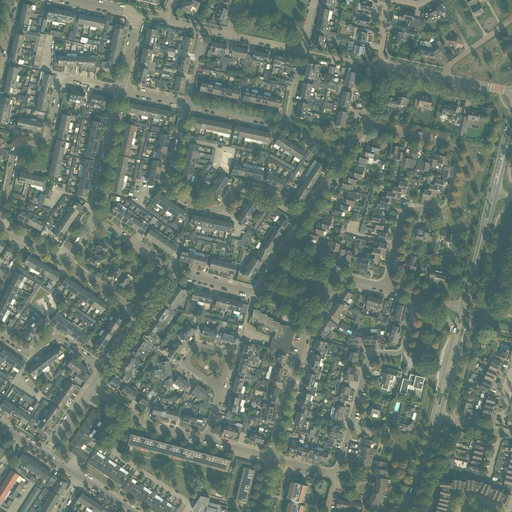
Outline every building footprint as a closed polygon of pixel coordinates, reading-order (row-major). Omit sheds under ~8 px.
[(192,0),(191,3),(184,0),(183,4),(182,4),(183,4),(182,6),(181,6),(182,6),(180,9),(190,13),(192,7),(197,9),(200,3),(192,0)] [(323,0),(323,3),(327,4),(326,7),(334,9),(335,5),(334,4),(332,3),(332,0),(323,0)] [(358,0),(358,3),(359,3),(362,4),(361,10),(361,11),(365,11),(364,12),(365,12),(365,11),(371,12),(372,3),(366,2),(366,0),(358,0)] [(472,11),(476,17),(483,12),(477,2),(479,0),(466,0),(470,6),(472,10),(472,11)] [(223,8),(224,6),(218,3),(216,8),(219,10),(218,13),(226,16),(229,11),(223,8)] [(429,11),(429,10),(425,12),(426,22),(434,22),(434,17),(437,15),(438,17),(445,12),(439,3),(431,8),(432,8),(431,9),(431,10),(429,11)] [(21,11),(31,13),(34,14),(34,10),(31,10),(31,7),(32,7),(32,6),(23,4),(23,5),(22,11),(21,11)] [(334,12),(334,9),(326,7),(326,10),(321,9),(320,14),(328,16),(329,11),(334,12)] [(45,9),(44,14),(43,20),(52,22),(55,10),(49,8),(48,10),(45,9)] [(55,9),(55,10),(52,22),(59,23),(59,22),(61,11),(55,10),(55,9)] [(61,10),(61,11),(59,22),(65,24),(66,21),(68,12),(67,12),(61,11),(61,10)] [(20,17),(29,19),(31,13),(21,11),(22,11),(20,17)] [(213,15),(211,21),(217,22),(219,19),(224,21),(225,19),(226,20),(227,17),(226,16),(218,13),(215,11),(213,15)] [(414,31),(418,32),(419,31),(419,28),(416,27),(418,19),(414,18),(415,14),(405,11),(404,14),(400,13),(399,20),(403,21),(404,19),(408,20),(410,21),(414,22),(413,26),(415,27),(414,31)] [(68,12),(66,21),(72,23),(71,24),(74,25),(76,17),(73,16),(74,13),(74,14),(68,12)] [(357,25),(369,27),(369,24),(370,24),(370,22),(369,21),(370,19),(363,17),(364,14),(356,12),(355,19),(357,19),(356,24),(357,25)] [(79,17),(76,17),(74,25),(77,26),(77,27),(83,28),(84,25),(86,16),(80,15),(80,14),(79,17)] [(86,16),(84,25),(90,27),(92,18),(92,17),(92,18),(86,16)] [(19,23),(28,25),(29,19),(20,17),(19,23)] [(98,19),(92,18),(90,27),(96,28),(96,31),(98,18),(98,19)] [(102,32),(104,25),(105,20),(104,20),(98,19),(99,18),(98,18),(96,31),(102,32)] [(461,33),(454,22),(451,25),(457,36),(461,33)] [(17,29),(17,30),(22,31),(24,31),(24,34),(30,35),(39,37),(40,34),(29,32),(30,26),(28,25),(19,23),(19,24),(18,29),(17,29)] [(318,24),(317,30),(321,31),(321,33),(336,36),(337,33),(329,32),(330,27),(328,26),(318,24)] [(116,25),(114,31),(123,33),(124,27),(125,27),(115,25),(116,25)] [(366,41),(367,36),(366,36),(366,33),(363,33),(363,29),(350,27),(350,31),(354,31),(354,34),(356,34),(356,36),(357,36),(357,40),(366,41)] [(148,29),(146,36),(154,38),(159,39),(159,35),(161,36),(162,33),(156,31),(148,29)] [(113,38),(122,39),(123,33),(112,31),(114,31),(113,38)] [(404,33),(395,31),(394,36),(393,39),(392,44),(402,45),(404,33)] [(316,35),(315,40),(323,42),(326,43),(327,43),(328,38),(335,40),(336,36),(321,33),(320,36),(316,35)] [(13,40),(13,41),(22,43),(24,37),(24,36),(23,36),(15,34),(15,35),(14,40),(13,40)] [(153,42),(154,38),(144,36),(143,40),(145,40),(145,43),(144,43),(159,46),(160,44),(153,42)] [(453,36),(446,40),(449,44),(451,42),(455,49),(459,47),(460,48),(463,46),(462,45),(463,45),(458,37),(454,39),(453,36)] [(184,45),(193,47),(193,46),(192,46),(194,40),(180,37),(179,39),(182,40),(181,44),(184,45)] [(323,42),(315,40),(313,46),(318,47),(317,49),(324,51),(324,49),(325,49),(326,43),(323,42)] [(12,47),(21,49),(22,43),(13,41),(14,41),(12,47)] [(427,56),(434,57),(441,52),(437,46),(432,49),(428,48),(426,45),(424,42),(421,41),(420,47),(421,47),(421,48),(419,49),(420,51),(420,54),(425,55),(427,56)] [(208,50),(207,57),(213,58),(213,55),(214,52),(218,53),(220,44),(213,43),(213,42),(211,51),(208,50)] [(348,47),(352,48),(355,49),(354,54),(357,54),(356,57),(357,57),(357,58),(360,58),(359,58),(359,54),(364,55),(365,48),(358,46),(358,43),(353,42),(349,42),(348,47)] [(110,50),(119,52),(120,46),(121,46),(121,45),(120,45),(112,44),(110,50)] [(184,45),(181,44),(180,44),(179,48),(177,47),(176,51),(186,53),(191,54),(191,53),(192,47),(184,45)] [(220,44),(218,53),(222,54),(221,57),(221,60),(221,62),(223,63),(222,67),(221,71),(225,71),(228,58),(224,57),(226,50),(227,45),(226,45),(226,46),(220,44)] [(11,53),(10,53),(23,56),(24,53),(21,52),(22,49),(21,49),(12,47),(11,53)] [(228,58),(225,71),(229,72),(229,68),(231,62),(234,62),(234,60),(238,61),(239,57),(241,48),(241,49),(234,47),(233,52),(231,59),(228,58)] [(241,48),(239,57),(243,58),(242,64),(244,65),(244,67),(248,68),(250,58),(246,57),(248,50),(247,50),(241,49),(241,48)] [(141,56),(142,56),(150,58),(151,54),(157,55),(158,52),(143,49),(142,56),(141,56)] [(109,56),(118,58),(117,58),(119,52),(110,50),(109,56)] [(253,59),(250,58),(248,68),(253,69),(254,67),(255,67),(255,64),(259,65),(262,53),(255,52),(255,51),(253,59)] [(22,59),(23,56),(10,53),(11,53),(10,59),(9,59),(13,60),(12,63),(17,64),(18,61),(19,59),(22,59)] [(262,53),(259,65),(263,66),(263,68),(266,69),(268,59),(269,54),(268,54),(262,53)] [(280,70),(283,57),(276,55),(273,70),(276,71),(276,69),(280,70)] [(58,65),(64,66),(65,57),(59,56),(55,56),(54,56),(53,62),(55,62),(58,62),(58,65)] [(118,58),(109,56),(108,63),(101,62),(101,68),(111,68),(112,64),(116,65),(117,64),(116,64),(117,58),(118,58)] [(140,62),(140,63),(145,64),(147,64),(147,67),(154,69),(155,66),(155,65),(155,64),(154,63),(153,63),(152,62),(153,58),(150,58),(142,56),(140,62)] [(181,60),(180,64),(188,66),(189,66),(188,66),(190,59),(190,60),(190,59),(175,56),(175,59),(181,60)] [(89,58),(88,67),(92,67),(94,67),(96,67),(97,59),(97,57),(94,57),(94,58),(89,58)] [(290,58),(283,57),(280,70),(280,71),(284,71),(284,73),(289,74),(291,67),(288,67),(290,58)] [(173,67),(172,70),(182,72),(187,73),(188,66),(180,64),(176,63),(175,67),(174,67),(173,67)] [(308,64),(307,70),(315,72),(316,69),(322,70),(323,66),(318,65),(316,64),(316,65),(308,64)] [(18,69),(19,67),(10,65),(9,65),(10,65),(9,67),(8,73),(16,75),(17,74),(18,69)] [(155,69),(154,69),(147,67),(146,70),(143,69),(139,68),(139,69),(138,75),(137,75),(146,77),(147,73),(153,75),(153,72),(154,72),(162,74),(163,71),(155,69)] [(342,68),(342,71),(341,74),(347,76),(346,79),(355,81),(354,81),(356,74),(348,72),(348,69),(342,68)] [(305,77),(305,78),(309,79),(319,81),(321,81),(321,78),(320,78),(318,77),(319,73),(315,72),(307,70),(306,70),(306,71),(305,77)] [(49,73),(44,72),(44,74),(43,80),(51,82),(52,76),(52,74),(49,73)] [(6,80),(15,82),(16,76),(16,75),(8,73),(8,74),(7,80),(6,80)] [(150,78),(146,77),(137,75),(136,82),(143,84),(143,87),(146,87),(147,85),(150,85),(151,82),(149,82),(150,78)] [(176,84),(184,86),(184,85),(185,79),(186,79),(181,78),(171,75),(170,79),(172,79),(171,83),(176,84)] [(245,81),(243,89),(246,90),(246,92),(245,92),(243,101),(247,102),(247,101),(249,101),(249,102),(250,102),(251,93),(252,90),(246,88),(248,81),(247,81),(248,76),(246,76),(245,81)] [(344,86),(348,87),(353,88),(354,81),(355,81),(346,79),(345,83),(339,82),(338,85),(329,82),(328,86),(343,89),(344,86)] [(15,82),(6,80),(7,80),(5,86),(14,88),(17,89),(18,83),(15,82)] [(41,86),(50,88),(51,82),(43,80),(38,80),(37,85),(40,86),(41,86)] [(209,81),(207,93),(207,92),(213,94),(216,82),(209,81)] [(207,93),(209,84),(207,84),(202,82),(200,91),(201,91),(207,92),(207,93)] [(319,87),(308,84),(303,83),(304,83),(302,90),(311,92),(314,93),(315,89),(319,90),(319,87)] [(176,84),(175,86),(175,88),(169,86),(168,89),(173,91),(183,93),(183,92),(182,92),(184,86),(176,84)] [(219,95),(220,95),(221,87),(221,86),(215,85),(213,94),(219,95)] [(16,95),(17,89),(14,88),(5,86),(4,92),(3,92),(8,93),(13,94),(16,95)] [(343,91),(343,89),(328,86),(328,89),(331,89),(337,91),(336,94),(342,95),(342,99),(350,101),(351,101),(351,100),(350,100),(352,94),(352,93),(347,92),(343,91)] [(232,98),(234,89),(227,88),(226,96),(225,97),(226,97),(226,96),(232,98)] [(234,89),(232,98),(238,99),(240,90),(234,89)] [(76,100),(77,92),(71,90),(68,102),(75,103),(76,100)] [(274,107),(277,93),(278,90),(276,90),(275,93),(275,92),(273,98),(270,97),(268,105),(268,106),(269,105),(274,107)] [(324,105),(324,102),(316,101),(315,100),(316,97),(314,97),(310,96),(311,92),(302,90),(301,97),(300,97),(305,98),(309,99),(309,102),(316,103),(324,105)] [(262,104),(264,96),(265,92),(258,91),(258,94),(256,103),(262,104)] [(76,100),(83,101),(83,98),(84,93),(77,92),(76,100)] [(277,93),(274,107),(275,107),(281,108),(283,99),(282,100),(280,99),(281,92),(278,92),(278,93),(277,93)] [(256,103),(258,94),(251,93),(250,102),(250,101),(256,103)] [(387,97),(386,106),(397,108),(397,105),(406,107),(408,99),(405,98),(406,95),(399,94),(398,100),(393,99),(394,99),(387,97)] [(97,105),(99,97),(92,95),(90,107),(93,107),(94,104),(97,105)] [(427,96),(421,95),(418,106),(432,109),(433,105),(431,105),(432,99),(426,98),(427,96)] [(270,97),(264,96),(262,104),(268,105),(270,97)] [(0,103),(9,105),(12,106),(13,100),(10,99),(1,97),(0,103)] [(106,98),(99,97),(97,105),(101,106),(100,109),(103,109),(106,98)] [(324,102),(324,105),(340,109),(341,106),(344,107),(349,108),(349,107),(350,101),(342,99),(341,103),(335,102),(334,105),(334,104),(327,103),(325,102),(324,102)] [(321,108),(323,108),(324,105),(316,103),(309,102),(308,105),(304,104),(299,103),(298,110),(298,109),(298,110),(306,111),(307,108),(313,109),(314,106),(315,106),(321,108)] [(0,109),(8,112),(9,105),(0,103),(0,109)] [(337,118),(346,120),(347,113),(348,113),(340,111),(340,109),(324,105),(323,108),(333,110),(332,113),(338,114),(338,115),(337,118)] [(452,122),(453,120),(456,121),(458,113),(456,113),(458,106),(452,105),(451,106),(444,105),(444,106),(442,115),(449,116),(448,121),(452,122)] [(0,116),(9,118),(10,112),(8,112),(0,109),(0,116)] [(167,112),(161,110),(159,119),(158,123),(161,124),(162,120),(165,120),(167,112)] [(296,116),(296,117),(311,120),(311,117),(305,116),(306,111),(298,110),(297,116),(296,116)] [(469,110),(467,120),(480,123),(481,121),(482,114),(479,114),(480,112),(477,111),(469,110)] [(167,112),(165,120),(165,123),(168,124),(169,121),(171,122),(173,113),(170,112),(167,111),(167,112)] [(9,118),(0,116),(0,123),(8,125),(9,118)] [(346,120),(337,118),(336,122),(331,121),(330,124),(345,127),(346,120)] [(225,124),(219,123),(218,132),(217,135),(223,136),(223,133),(225,124)] [(90,133),(99,135),(100,129),(88,127),(92,128),(90,133)] [(125,130),(123,136),(135,139),(136,133),(133,133),(133,132),(125,130)] [(123,136),(122,142),(131,144),(133,145),(135,139),(123,136)] [(279,136),(273,147),(278,150),(280,147),(285,139),(279,136)] [(0,139),(0,152),(3,153),(8,154),(8,151),(4,150),(5,145),(2,144),(3,140),(0,139)] [(285,139),(280,147),(285,150),(290,143),(285,139)] [(374,152),(379,153),(381,141),(374,140),(372,147),(371,152),(374,152)] [(290,143),(285,150),(290,154),(295,146),(290,143)] [(153,151),(157,152),(165,154),(167,148),(158,146),(155,145),(153,151)] [(295,146),(290,154),(295,157),(300,149),(295,146)] [(368,157),(373,158),(374,152),(371,152),(372,147),(367,146),(366,152),(365,157),(368,157)] [(397,152),(402,153),(403,148),(392,146),(390,154),(397,155),(397,152)] [(305,153),(300,149),(295,157),(300,160),(305,153)] [(188,150),(187,156),(199,159),(200,153),(197,152),(188,150)] [(372,164),(373,158),(368,157),(365,157),(366,152),(361,151),(359,162),(367,164),(367,163),(372,164)] [(408,154),(402,153),(397,152),(397,155),(396,160),(402,161),(403,158),(407,159),(408,154)] [(434,155),(433,159),(437,160),(437,164),(442,165),(443,165),(447,166),(448,159),(444,158),(445,157),(434,155)] [(415,160),(407,159),(403,158),(402,161),(401,166),(413,168),(415,160)] [(426,158),(425,163),(430,164),(429,167),(436,168),(437,164),(437,160),(433,159),(426,158)] [(418,161),(417,166),(416,169),(428,172),(429,167),(430,164),(425,163),(418,161)] [(129,164),(126,164),(118,162),(117,168),(125,170),(132,171),(133,167),(128,166),(129,164)] [(313,167),(321,172),(324,167),(317,162),(313,167)] [(233,165),(231,173),(237,175),(240,164),(238,163),(237,166),(233,165)] [(245,168),(243,176),(249,177),(251,169),(251,166),(246,165),(245,168)] [(357,178),(362,179),(364,167),(356,165),(355,173),(354,177),(357,178)] [(160,168),(152,166),(149,166),(148,172),(150,172),(159,174),(160,168)] [(310,172),(318,177),(321,172),(313,167),(310,172)] [(81,177),(89,179),(91,173),(82,171),(79,171),(78,176),(81,177)] [(265,172),(265,175),(267,176),(264,181),(270,184),(274,177),(276,173),(273,172),(271,175),(269,174),(265,172)] [(314,182),(318,177),(310,172),(307,177),(314,182)] [(351,183),(356,184),(357,178),(354,177),(355,173),(350,172),(349,178),(348,183),(351,183)] [(228,180),(228,179),(221,175),(218,179),(225,185),(228,180)] [(279,179),(275,187),(281,190),(285,182),(286,179),(281,176),(279,179)] [(414,186),(415,181),(412,180),(413,177),(410,176),(409,181),(398,179),(398,182),(400,183),(399,188),(402,189),(401,193),(406,194),(407,186),(411,186),(411,185),(414,186)] [(38,177),(37,186),(36,188),(39,189),(40,186),(43,187),(42,189),(46,190),(46,189),(48,185),(43,184),(44,178),(38,177)] [(274,177),(270,184),(275,187),(279,179),(274,177)] [(304,182),(311,187),(314,182),(307,177),(304,182)] [(350,190),(351,183),(348,183),(349,178),(344,177),(342,188),(350,190)] [(432,179),(430,185),(435,186),(434,190),(437,191),(442,192),(444,181),(444,179),(442,178),(434,177),(432,179)] [(222,189),(224,186),(225,185),(218,179),(214,184),(222,189)] [(311,187),(304,182),(300,187),(308,192),(311,187)] [(214,184),(212,187),(211,189),(203,184),(200,189),(215,199),(214,198),(217,194),(218,195),(222,189),(214,184)] [(297,192),(305,197),(308,192),(297,185),(300,187),(297,192)] [(428,196),(431,196),(436,197),(437,191),(434,190),(435,186),(430,185),(429,191),(428,196)] [(402,189),(399,188),(394,187),(393,193),(396,194),(395,198),(400,199),(401,193),(402,189)] [(305,197),(297,192),(294,190),(291,196),(294,197),(301,202),(305,197)] [(430,204),(431,196),(428,196),(429,191),(424,190),(422,202),(430,204)] [(349,192),(347,199),(346,204),(349,205),(350,205),(354,206),(356,199),(360,199),(361,193),(357,193),(356,194),(349,192)] [(388,192),(387,198),(390,199),(389,204),(393,205),(395,198),(396,194),(393,193),(388,192)] [(162,196),(157,193),(152,200),(155,202),(153,205),(155,206),(156,205),(157,204),(162,196)] [(162,207),(167,200),(162,196),(157,204),(156,205),(158,207),(159,205),(162,207)] [(387,198),(382,197),(380,207),(376,206),(376,208),(379,209),(387,211),(389,204),(390,199),(387,198)] [(346,204),(347,199),(342,198),(341,205),(340,210),(343,210),(345,211),(348,211),(350,205),(349,205),(346,204)] [(162,207),(167,210),(172,203),(167,200),(162,207)] [(247,205),(254,210),(258,205),(250,200),(247,205)] [(72,207),(79,212),(82,207),(75,202),(72,207)] [(23,222),(27,213),(31,206),(31,204),(27,203),(27,205),(28,206),(24,212),(21,211),(21,210),(20,212),(18,212),(18,211),(18,212),(15,211),(14,216),(15,216),(15,217),(16,217),(16,218),(17,217),(17,218),(17,219),(17,218),(23,221),(23,222)] [(114,206),(115,206),(110,213),(115,216),(115,217),(123,206),(119,203),(118,204),(115,203),(114,206)] [(167,210),(165,213),(170,217),(172,214),(177,207),(172,203),(167,210)] [(340,210),(341,205),(336,204),(334,215),(339,216),(342,216),(343,212),(344,212),(345,211),(343,210),(340,210)] [(247,205),(243,210),(250,215),(254,210),(247,205)] [(68,212),(75,217),(78,212),(79,212),(72,207),(71,207),(69,206),(65,211),(68,212)] [(123,206),(115,217),(116,216),(121,220),(120,220),(121,220),(126,213),(121,209),(123,206)] [(177,217),(182,210),(177,207),(172,214),(177,217)] [(126,213),(121,220),(126,224),(133,213),(128,209),(126,213)] [(187,214),(182,210),(177,217),(172,224),(170,226),(173,229),(176,225),(180,219),(182,221),(184,218),(187,214)] [(240,215),(247,220),(250,215),(243,210),(240,215)] [(371,222),(376,223),(380,224),(381,219),(382,211),(374,210),(371,222)] [(71,222),(75,217),(75,218),(75,217),(68,212),(64,218),(71,222)] [(27,213),(23,222),(23,221),(28,224),(28,225),(29,224),(33,216),(27,213)] [(133,213),(126,224),(131,227),(131,228),(136,220),(138,217),(133,214),(133,213)] [(148,213),(147,215),(152,218),(150,222),(152,223),(156,218),(148,213)] [(247,220),(240,215),(236,220),(244,225),(247,220)] [(39,219),(33,216),(29,224),(34,227),(34,228),(34,227),(39,219)] [(72,223),(71,222),(64,218),(61,216),(58,221),(68,228),(71,223),(72,223)] [(332,218),(329,217),(324,216),(322,224),(322,229),(324,229),(329,230),(332,218)] [(202,226),(204,218),(198,217),(196,225),(196,228),(201,230),(202,226)] [(275,223),(284,229),(288,223),(286,222),(284,220),(281,218),(279,217),(275,223)] [(207,232),(207,231),(208,228),(210,219),(204,218),(202,226),(201,230),(201,231),(207,232)] [(39,219),(34,227),(40,230),(40,231),(42,226),(44,222),(39,219)] [(139,222),(136,220),(131,228),(131,227),(136,231),(143,221),(141,219),(139,222)] [(215,220),(210,219),(208,228),(207,231),(213,232),(214,229),(215,220)] [(385,220),(381,219),(380,224),(376,223),(375,229),(380,230),(383,231),(384,226),(385,220)] [(54,226),(64,233),(67,228),(68,228),(58,221),(54,226)] [(143,221),(136,231),(137,231),(142,234),(141,235),(142,235),(149,225),(143,221)] [(281,234),(284,229),(275,223),(272,228),(281,234)] [(322,224),(318,223),(316,229),(315,234),(319,234),(319,235),(323,235),(324,229),(322,229),(322,224)] [(50,228),(48,230),(53,234),(57,236),(59,238),(60,239),(61,238),(60,238),(64,233),(54,226),(52,225),(50,229),(50,228)] [(380,230),(379,231),(378,236),(386,238),(389,227),(384,226),(383,231),(380,230)] [(413,234),(412,239),(416,240),(417,239),(421,240),(422,240),(422,238),(428,239),(428,238),(429,233),(425,232),(426,228),(420,227),(420,229),(416,228),(415,234),(413,234)] [(268,233),(277,239),(281,234),(272,228),(268,233)] [(315,234),(316,229),(312,228),(309,239),(317,241),(319,235),(319,234),(315,234)] [(150,241),(156,233),(157,231),(155,229),(153,231),(150,229),(145,237),(146,237),(151,240),(150,241)] [(253,233),(247,229),(245,233),(244,235),(246,236),(248,237),(248,238),(249,238),(250,237),(251,236),(252,234),(253,233)] [(446,242),(447,242),(450,243),(450,245),(453,244),(452,250),(457,251),(459,242),(456,242),(455,240),(456,235),(449,233),(448,234),(447,234),(447,233),(446,230),(442,229),(441,234),(440,236),(447,238),(446,242)] [(156,244),(156,245),(161,236),(163,234),(157,231),(156,233),(150,241),(151,241),(156,244)] [(267,240),(274,245),(277,239),(268,233),(265,239),(267,241),(267,240)] [(161,237),(156,245),(156,244),(161,248),(166,240),(168,238),(165,236),(164,238),(161,237)] [(161,248),(166,251),(172,243),(173,242),(171,240),(169,242),(166,240),(161,248)] [(264,246),(270,250),(274,245),(267,240),(267,241),(264,246)] [(98,250),(102,253),(103,254),(106,250),(107,251),(111,246),(105,242),(103,245),(99,242),(95,247),(98,249),(98,250)] [(175,251),(179,254),(181,247),(178,245),(173,242),(172,243),(166,251),(166,252),(167,252),(171,255),(175,251)] [(339,249),(340,244),(328,242),(326,250),(334,251),(338,252),(339,249)] [(380,243),(378,250),(381,250),(380,255),(385,256),(387,245),(380,243)] [(267,255),(270,250),(264,246),(261,244),(258,249),(261,251),(267,255)] [(188,250),(182,249),(182,252),(179,261),(179,260),(185,262),(187,253),(188,250)] [(187,253),(185,262),(186,262),(191,263),(194,255),(194,252),(195,250),(193,249),(192,251),(189,250),(188,253),(187,253)] [(338,252),(334,251),(333,256),(339,257),(343,258),(344,255),(345,250),(339,249),(338,252)] [(374,249),(372,255),(375,256),(374,260),(379,261),(380,255),(381,250),(378,250),(374,249)] [(349,251),(345,250),(344,255),(343,258),(339,257),(338,262),(349,264),(350,262),(352,262),(354,254),(353,254),(353,252),(349,251)] [(254,258),(261,262),(262,260),(263,260),(267,255),(261,251),(257,256),(256,255),(254,258)] [(90,254),(86,259),(89,261),(89,262),(94,266),(97,262),(99,263),(102,259),(96,255),(94,257),(90,254)] [(207,265),(208,264),(209,259),(210,256),(205,254),(204,258),(200,256),(198,265),(204,267),(205,264),(207,264),(207,265)] [(367,254),(366,260),(369,261),(368,265),(373,266),(374,260),(375,256),(372,255),(367,254)] [(200,256),(194,255),(191,263),(192,263),(191,264),(192,264),(192,263),(198,265),(200,256)] [(24,264),(29,267),(33,259),(28,256),(24,264)] [(262,263),(261,262),(254,258),(251,256),(240,273),(241,274),(248,278),(249,277),(251,279),(252,279),(250,278),(252,275),(253,276),(255,273),(254,273),(256,270),(257,271),(258,268),(257,267),(259,265),(260,265),(262,263)] [(410,270),(415,271),(417,266),(417,263),(416,262),(417,257),(410,256),(409,259),(410,260),(410,261),(405,260),(403,268),(403,269),(407,270),(407,269),(408,266),(411,267),(410,270)] [(216,270),(221,271),(221,272),(224,262),(225,259),(218,257),(218,261),(215,270),(216,270)] [(358,258),(356,265),(360,266),(359,271),(359,274),(366,275),(367,273),(368,265),(369,261),(366,260),(361,259),(358,258)] [(33,272),(34,270),(39,262),(33,259),(29,267),(31,268),(30,270),(33,272)] [(209,268),(215,270),(218,261),(211,259),(209,259),(208,264),(210,265),(209,268)] [(34,270),(39,273),(44,265),(39,262),(34,270)] [(224,262),(221,272),(222,272),(222,271),(228,273),(230,264),(224,262)] [(230,264),(228,273),(234,274),(234,275),(236,266),(233,265),(230,264)] [(44,265),(39,273),(45,276),(49,268),(44,265)] [(54,271),(49,268),(45,276),(50,278),(54,271)] [(110,273),(108,276),(109,277),(111,279),(111,278),(113,280),(116,276),(119,277),(123,272),(118,269),(117,270),(113,268),(109,273),(110,273)] [(447,272),(442,271),(435,270),(435,271),(431,271),(429,277),(433,278),(433,279),(437,280),(438,279),(445,281),(447,272)] [(54,271),(50,278),(50,279),(48,283),(51,284),(53,280),(55,281),(60,274),(54,271)] [(13,278),(21,282),(24,276),(16,272),(13,278)] [(121,279),(118,283),(120,285),(122,287),(122,286),(123,287),(124,285),(128,288),(133,281),(134,279),(128,274),(127,275),(123,272),(119,277),(121,279)] [(66,288),(71,281),(66,277),(61,284),(66,288)] [(10,284),(18,288),(21,282),(13,278),(10,284)] [(66,288),(71,291),(76,284),(71,281),(66,288)] [(18,288),(10,284),(7,289),(15,293),(18,288)] [(76,295),(81,288),(76,284),(71,291),(70,294),(69,296),(71,297),(74,293),(76,295)] [(165,302),(174,308),(186,292),(187,292),(186,291),(180,287),(179,288),(176,286),(176,287),(177,287),(175,290),(174,289),(172,292),(174,293),(172,295),(171,294),(169,297),(170,298),(168,300),(167,300),(165,302)] [(76,295),(81,298),(86,291),(81,288),(76,295)] [(5,295),(12,298),(12,299),(13,296),(15,293),(7,289),(5,295)] [(192,295),(191,299),(194,300),(197,301),(200,292),(199,292),(193,291),(194,290),(193,290),(192,295)] [(345,290),(340,297),(344,300),(347,302),(350,304),(352,300),(350,298),(350,297),(354,298),(354,299),(359,300),(361,295),(355,293),(355,295),(352,294),(352,295),(345,290)] [(86,291),(81,298),(82,299),(81,300),(86,303),(91,295),(86,291)] [(200,292),(197,301),(203,303),(206,294),(205,294),(200,292)] [(206,294),(203,303),(209,304),(208,307),(211,308),(214,298),(212,297),(212,295),(212,296),(206,294)] [(9,304),(12,298),(5,295),(2,300),(9,304)] [(96,298),(91,295),(86,303),(86,304),(87,302),(92,305),(96,298)] [(218,297),(217,297),(215,305),(213,304),(212,308),(217,309),(217,307),(221,308),(224,298),(223,298),(223,299),(217,297),(218,297)] [(374,307),(376,298),(376,299),(369,297),(366,308),(369,309),(370,306),(374,307)] [(30,301),(27,300),(25,298),(21,303),(26,307),(30,301)] [(92,305),(97,309),(102,302),(96,298),(92,305)] [(221,308),(220,311),(223,312),(224,308),(227,309),(230,300),(229,300),(224,299),(224,298),(221,308)] [(382,299),(376,298),(374,307),(377,308),(377,311),(380,311),(383,300),(382,300),(382,299)] [(392,310),(392,311),(396,312),(404,314),(406,307),(399,305),(400,300),(396,299),(395,304),(394,308),(392,310)] [(0,303),(0,306),(6,310),(10,311),(11,310),(11,309),(13,306),(12,306),(9,304),(2,300),(0,303)] [(230,300),(227,309),(234,311),(236,301),(236,302),(230,300)] [(236,301),(234,311),(240,312),(241,310),(246,312),(246,311),(248,305),(242,304),(242,303),(242,304),(236,302),(236,301)] [(102,302),(97,309),(99,311),(97,314),(100,316),(104,310),(107,306),(102,302)] [(337,302),(333,308),(341,313),(343,314),(345,311),(347,308),(337,302)] [(357,315),(359,312),(349,306),(347,309),(357,315)] [(158,312),(165,316),(167,314),(170,316),(172,314),(174,315),(176,312),(170,308),(168,311),(162,307),(158,312)] [(274,332),(273,337),(274,337),(277,338),(278,334),(283,336),(286,326),(279,324),(280,322),(273,320),(274,318),(267,316),(267,314),(260,312),(261,310),(254,308),(252,316),(251,316),(250,319),(256,321),(256,323),(263,325),(262,327),(269,329),(268,331),(274,332)] [(339,316),(341,313),(333,308),(329,314),(339,320),(341,317),(339,316)] [(402,321),(404,314),(392,311),(391,315),(392,315),(391,318),(402,321)] [(159,324),(164,328),(166,325),(165,324),(166,322),(163,319),(165,316),(158,312),(155,317),(161,322),(159,324)] [(33,321),(40,326),(44,320),(34,313),(32,316),(35,318),(33,321)] [(111,321),(118,326),(122,321),(118,318),(120,316),(115,313),(112,316),(112,317),(113,318),(111,321)] [(50,322),(56,325),(60,318),(55,315),(50,322)] [(60,318),(56,325),(61,329),(65,322),(60,318)] [(37,331),(40,326),(33,321),(31,319),(27,324),(37,331)] [(326,319),(322,325),(332,331),(334,328),(336,329),(338,327),(336,325),(330,321),(326,319)] [(10,322),(7,326),(10,329),(15,322),(13,320),(11,323),(10,322)] [(115,331),(118,326),(111,321),(108,326),(115,331)] [(215,338),(217,332),(219,332),(219,331),(220,331),(222,321),(220,321),(219,325),(218,325),(217,327),(215,328),(214,330),(210,329),(208,336),(212,337),(212,338),(215,338)] [(66,332),(71,325),(65,322),(61,329),(66,332)] [(187,322),(181,330),(184,332),(190,336),(193,333),(195,331),(189,327),(190,325),(187,322)] [(147,328),(154,333),(156,330),(159,332),(161,330),(162,331),(164,328),(159,324),(157,327),(151,323),(147,328)] [(391,330),(390,333),(399,335),(401,328),(396,327),(394,327),(394,324),(391,323),(390,326),(389,326),(388,329),(391,330)] [(12,330),(16,333),(20,327),(18,325),(16,324),(12,330)] [(24,329),(33,336),(37,331),(27,324),(24,329)] [(76,329),(71,325),(66,332),(71,336),(76,329)] [(324,338),(331,340),(332,338),(329,336),(332,331),(322,325),(318,330),(325,334),(324,338)] [(104,331),(111,336),(115,331),(108,326),(104,331)] [(284,353),(289,354),(295,328),(286,326),(283,336),(278,334),(277,338),(274,337),(273,337),(269,349),(273,350),(275,351),(276,351),(284,353)] [(208,336),(210,329),(204,327),(201,335),(204,336),(204,335),(208,336)] [(147,341),(153,345),(157,339),(152,336),(154,333),(147,328),(143,334),(149,338),(147,341)] [(24,329),(20,334),(23,336),(30,341),(33,336),(24,329)] [(76,329),(71,336),(76,339),(81,332),(76,329)] [(230,334),(227,342),(231,343),(234,344),(235,341),(238,342),(240,335),(241,329),(238,329),(236,336),(230,334)] [(371,333),(370,344),(377,344),(377,339),(381,339),(381,335),(381,329),(378,329),(377,329),(377,330),(377,333),(371,333)] [(177,339),(179,337),(170,330),(169,333),(172,336),(177,339)] [(101,336),(108,341),(111,336),(104,331),(101,336)] [(76,339),(81,343),(86,336),(81,332),(76,339)] [(188,339),(190,336),(184,332),(180,337),(187,342),(188,340),(188,339)] [(223,332),(222,335),(221,340),(224,341),(227,342),(230,334),(223,332)] [(363,344),(370,344),(371,333),(364,333),(364,332),(358,332),(358,340),(363,340),(363,344)] [(397,342),(399,335),(390,333),(389,337),(387,336),(386,339),(397,342)] [(91,337),(88,335),(83,344),(85,346),(91,337)] [(97,341),(104,346),(108,341),(101,336),(97,341)] [(136,345),(143,349),(144,347),(148,349),(149,346),(151,348),(153,345),(147,341),(146,344),(139,339),(136,345)] [(317,347),(316,351),(326,354),(331,355),(335,356),(335,355),(327,353),(328,349),(324,348),(325,343),(316,340),(315,347),(317,347)] [(100,351),(104,346),(97,341),(94,347),(100,351)] [(183,347),(179,344),(176,342),(172,348),(179,352),(181,350),(183,347)] [(247,343),(246,346),(244,345),(243,349),(242,352),(247,353),(250,354),(251,352),(252,352),(253,350),(255,349),(256,345),(247,343)] [(138,355),(136,357),(142,361),(144,358),(142,357),(144,355),(140,352),(143,349),(136,345),(132,350),(138,355)] [(52,351),(57,357),(62,354),(57,347),(52,351)] [(157,349),(166,356),(167,353),(168,354),(169,354),(175,358),(177,356),(176,356),(179,352),(172,348),(170,351),(167,348),(165,351),(159,347),(157,349)] [(347,348),(346,352),(345,353),(349,354),(348,360),(357,363),(358,358),(357,358),(358,354),(357,353),(358,351),(359,351),(347,348)] [(0,353),(0,356),(4,360),(9,353),(3,349),(0,353)] [(164,358),(166,356),(157,349),(155,352),(164,358)] [(498,356),(497,356),(496,360),(501,362),(502,360),(503,360),(504,358),(507,359),(509,350),(504,349),(503,352),(499,351),(498,356)] [(52,351),(47,355),(52,361),(57,357),(52,351)] [(284,356),(284,353),(276,351),(275,351),(274,354),(274,357),(277,357),(276,361),(280,362),(285,363),(286,357),(284,356)] [(313,355),(311,360),(319,362),(320,359),(324,360),(325,355),(326,354),(316,351),(314,355),(313,355)] [(7,365),(14,356),(9,353),(4,360),(2,362),(7,365)] [(500,366),(501,362),(496,360),(497,356),(491,353),(490,354),(487,360),(484,359),(483,360),(487,362),(501,368),(502,367),(500,366)] [(52,361),(47,355),(42,358),(48,365),(52,361)] [(12,369),(19,360),(14,356),(7,365),(12,369)] [(65,366),(68,361),(71,357),(68,356),(64,361),(65,361),(63,364),(65,366)] [(128,356),(124,361),(131,366),(133,363),(136,365),(138,363),(140,364),(142,361),(136,357),(134,360),(128,356)] [(240,361),(239,365),(248,367),(248,364),(252,364),(252,365),(254,365),(255,362),(256,362),(257,359),(250,357),(251,357),(246,356),(245,359),(241,358),(240,361)] [(42,358),(38,362),(43,369),(45,371),(45,372),(50,368),(48,365),(42,358)] [(72,358),(67,366),(72,369),(77,362),(72,359),(72,358)] [(162,369),(169,368),(169,364),(169,361),(165,362),(164,359),(159,360),(159,363),(161,363),(162,369)] [(19,360),(14,367),(19,370),(21,367),(24,363),(19,360)] [(318,366),(319,362),(311,360),(310,366),(312,366),(311,370),(321,373),(322,367),(318,366)] [(488,369),(497,372),(498,369),(500,370),(501,368),(487,362),(483,360),(482,363),(486,364),(485,367),(489,369),(488,369)] [(131,366),(124,361),(121,367),(125,370),(126,371),(125,374),(128,376),(130,377),(130,378),(132,375),(130,374),(132,371),(131,370),(133,367),(131,366)] [(265,361),(264,365),(272,367),(270,373),(281,376),(283,370),(283,369),(278,368),(276,368),(275,368),(276,364),(265,361)] [(43,369),(38,362),(33,366),(40,375),(45,371),(43,369)] [(77,362),(72,369),(77,373),(82,366),(77,362),(78,362),(77,362)] [(345,373),(354,375),(355,370),(354,369),(355,365),(345,362),(342,372),(345,373)] [(77,373),(75,376),(85,383),(90,376),(86,373),(88,369),(88,370),(83,366),(83,365),(82,366),(77,373)] [(247,371),(248,367),(239,365),(238,368),(237,371),(242,373),(245,373),(244,376),(252,378),(252,375),(250,375),(250,374),(248,373),(248,371),(247,371)] [(40,375),(33,366),(28,370),(33,377),(35,379),(40,375)] [(170,372),(169,368),(162,369),(158,370),(160,377),(162,379),(166,378),(165,376),(171,375),(170,372)] [(382,388),(387,390),(388,390),(390,380),(393,381),(394,376),(400,377),(402,372),(398,372),(398,371),(388,368),(387,372),(387,374),(381,372),(380,377),(382,377),(380,384),(383,384),(382,388)] [(495,375),(497,372),(488,369),(487,372),(483,370),(482,372),(496,378),(497,376),(495,375)] [(306,380),(314,382),(315,378),(319,379),(321,373),(311,370),(310,374),(308,374),(306,380)] [(484,379),(492,382),(494,379),(496,380),(496,378),(482,372),(481,374),(485,376),(484,379)] [(271,380),(272,380),(272,381),(280,382),(281,376),(270,373),(269,379),(263,378),(262,381),(271,384),(271,380)] [(345,373),(344,377),(341,376),(340,382),(349,385),(351,380),(352,381),(354,375),(345,373)] [(118,390),(124,382),(126,378),(128,376),(125,374),(121,380),(118,378),(119,377),(115,375),(113,377),(108,384),(115,389),(117,387),(119,389),(118,390)] [(416,376),(410,374),(409,380),(403,378),(400,393),(403,394),(406,395),(409,385),(415,387),(415,388),(422,390),(424,379),(416,377),(416,376)] [(252,378),(244,376),(243,379),(236,377),(235,380),(234,384),(242,386),(244,382),(244,381),(250,383),(252,378)] [(172,386),(177,390),(184,381),(181,379),(181,378),(178,377),(177,379),(174,377),(170,382),(167,387),(169,389),(172,386)] [(478,382),(492,388),(493,386),(491,385),(491,384),(492,382),(484,379),(483,381),(479,380),(478,382)] [(307,386),(306,390),(316,392),(317,388),(313,387),(314,382),(306,380),(305,385),(307,386)] [(475,380),(474,382),(477,384),(475,387),(480,389),(481,389),(483,390),(488,392),(489,389),(491,390),(492,388),(478,382),(475,380)] [(65,387),(72,392),(73,392),(72,392),(76,387),(69,381),(65,387)] [(187,383),(184,381),(177,390),(179,387),(185,391),(190,385),(187,383)] [(278,389),(273,387),(270,387),(271,384),(262,381),(261,385),(267,386),(266,393),(269,393),(276,395),(278,389)] [(129,385),(124,382),(118,390),(119,390),(119,389),(122,390),(120,393),(126,397),(131,389),(128,387),(129,385)] [(340,382),(338,388),(341,389),(340,393),(349,395),(350,389),(348,389),(349,385),(340,382)] [(233,388),(232,391),(235,391),(234,395),(239,396),(246,398),(247,395),(242,393),(241,393),(241,390),(242,386),(234,384),(233,388)] [(195,394),(198,395),(202,389),(199,387),(197,385),(190,395),(193,397),(195,394)] [(135,401),(141,393),(136,390),(137,388),(134,386),(131,390),(131,389),(126,397),(132,401),(133,398),(136,400),(135,401)] [(72,392),(65,387),(61,392),(69,397),(68,397),(72,392)] [(202,389),(198,395),(204,400),(202,404),(198,405),(198,406),(200,406),(202,407),(202,405),(208,407),(209,404),(209,403),(209,402),(209,403),(210,399),(206,396),(208,393),(206,391),(202,389)] [(301,399),(309,401),(311,396),(315,397),(316,392),(306,390),(304,394),(303,393),(301,399)] [(59,391),(55,396),(65,403),(65,402),(68,397),(69,398),(69,397),(61,392),(59,391)] [(142,392),(141,393),(135,401),(136,400),(139,402),(137,404),(144,409),(149,402),(145,399),(147,396),(142,392)] [(255,400),(267,403),(268,400),(275,402),(275,401),(274,401),(276,395),(269,393),(266,393),(265,392),(264,399),(259,397),(259,399),(256,398),(255,400)] [(481,401),(496,405),(497,403),(495,402),(496,399),(493,398),(494,395),(488,392),(487,395),(484,394),(483,398),(482,398),(482,399),(480,398),(479,400),(481,401)] [(347,400),(349,395),(340,393),(339,396),(337,396),(337,398),(333,397),(332,401),(334,401),(344,404),(345,400),(347,400)] [(24,394),(23,396),(21,398),(26,402),(29,397),(24,394)] [(55,396),(51,401),(61,408),(62,408),(61,408),(65,403),(55,396)] [(230,400),(229,403),(240,406),(242,400),(246,401),(246,398),(239,396),(238,399),(231,397),(230,400)] [(34,400),(29,397),(26,402),(31,405),(33,403),(34,400)] [(301,409),(310,412),(312,406),(309,405),(309,401),(301,399),(300,405),(302,405),(301,409)] [(10,404),(4,400),(0,406),(0,407),(5,411),(10,404)] [(33,403),(31,405),(30,406),(35,410),(39,404),(34,400),(33,403)] [(261,412),(271,415),(273,408),(269,407),(270,404),(267,403),(255,400),(260,401),(259,403),(258,402),(257,406),(260,407),(260,408),(261,408),(261,412)] [(334,403),(333,407),(336,408),(335,412),(344,414),(345,408),(343,408),(344,404),(334,401),(334,403)] [(382,403),(374,401),(373,407),(369,406),(367,414),(372,416),(373,413),(379,415),(382,403)] [(481,401),(480,406),(484,407),(493,410),(494,406),(496,407),(496,405),(481,401)] [(153,402),(148,409),(152,412),(152,414),(158,415),(160,408),(154,406),(155,403),(153,402)] [(233,411),(232,415),(233,415),(234,415),(235,415),(235,416),(244,418),(245,416),(246,413),(240,412),(241,407),(240,406),(229,403),(228,407),(227,410),(233,411)] [(15,407),(10,404),(5,411),(10,414),(15,407)] [(52,405),(48,411),(56,416),(59,411),(60,411),(52,405)] [(160,408),(158,415),(164,417),(166,409),(163,409),(164,405),(161,405),(160,408)] [(15,407),(10,414),(15,418),(22,408),(19,406),(17,409),(15,407)] [(483,413),(494,415),(494,413),(492,413),(493,410),(484,407),(480,406),(479,406),(477,411),(483,413)] [(166,409),(164,417),(170,418),(173,408),(170,407),(170,410),(166,409)] [(173,408),(170,418),(177,420),(179,413),(172,411),(173,408)] [(89,415),(99,421),(101,419),(100,418),(100,417),(102,419),(102,418),(104,419),(106,417),(93,409),(91,413),(92,413),(91,416),(89,415)] [(296,418),(304,421),(305,417),(311,418),(312,412),(310,412),(301,409),(299,413),(298,413),(296,418)] [(183,420),(182,422),(188,423),(191,413),(182,410),(182,413),(180,419),(183,420)] [(25,414),(20,411),(15,418),(20,421),(25,414)] [(26,425),(30,418),(25,414),(27,411),(20,421),(26,425)] [(56,416),(48,411),(44,416),(52,421),(56,416)] [(483,413),(477,411),(477,414),(479,414),(478,417),(490,420),(491,417),(493,417),(494,415),(483,413)] [(256,417),(255,421),(261,422),(268,424),(268,421),(270,421),(271,415),(261,412),(259,418),(256,417)] [(332,421),(332,422),(339,423),(340,419),(342,420),(344,414),(335,412),(334,416),(330,415),(329,420),(332,421)] [(195,414),(191,413),(188,423),(195,425),(197,418),(194,417),(194,415),(195,414)] [(85,421),(98,429),(99,427),(97,426),(97,425),(96,424),(96,423),(97,424),(99,421),(89,415),(91,416),(89,418),(88,417),(85,421)] [(399,415),(398,417),(395,416),(394,417),(392,416),(391,420),(393,421),(392,425),(401,428),(401,430),(405,431),(406,429),(409,430),(411,430),(413,423),(408,421),(406,421),(407,417),(399,415)] [(44,416),(41,421),(49,426),(48,426),(52,421),(44,416)] [(197,418),(195,425),(201,427),(202,424),(205,425),(207,419),(203,418),(197,416),(197,418)] [(297,424),(295,429),(306,431),(307,425),(304,424),(304,421),(296,418),(295,424),(297,424)] [(246,426),(244,432),(251,433),(249,440),(255,442),(258,431),(254,430),(254,431),(248,429),(249,426),(251,420),(247,419),(247,422),(246,425),(246,426)] [(41,421),(35,430),(40,434),(43,430),(45,432),(45,431),(48,426),(49,427),(49,426),(41,421)] [(96,431),(98,429),(85,421),(83,424),(84,425),(83,427),(81,426),(91,433),(93,431),(92,430),(92,429),(94,430),(96,431)] [(238,430),(244,432),(246,426),(246,425),(247,422),(243,421),(242,425),(241,427),(236,426),(235,429),(231,428),(229,435),(236,437),(238,430)] [(339,423),(332,422),(330,431),(339,434),(340,428),(338,427),(339,423)] [(223,433),(229,435),(231,428),(232,425),(232,424),(228,423),(227,424),(224,423),(223,425),(220,425),(219,429),(223,430),(223,433)] [(77,432),(90,441),(91,439),(89,437),(90,437),(88,436),(89,435),(90,435),(91,433),(81,426),(83,427),(81,430),(80,429),(77,432)] [(258,431),(255,442),(262,444),(264,437),(265,437),(266,434),(262,433),(263,432),(258,430),(258,431)] [(327,441),(334,442),(335,438),(337,439),(339,434),(330,431),(327,441)] [(90,441),(77,432),(75,436),(76,437),(75,439),(74,438),(83,445),(85,442),(84,442),(85,441),(86,442),(87,441),(89,443),(90,441)] [(222,468),(221,470),(222,468),(224,469),(224,471),(228,472),(230,463),(226,462),(227,461),(221,459),(221,460),(213,458),(214,457),(208,456),(208,457),(200,455),(201,454),(195,452),(195,454),(191,453),(191,451),(185,450),(185,451),(178,449),(178,448),(172,446),(172,448),(165,446),(165,444),(159,443),(159,444),(152,442),(152,441),(146,440),(146,441),(139,439),(139,438),(133,436),(133,437),(129,436),(127,445),(131,446),(131,445),(134,445),(133,447),(134,447),(134,445),(136,446),(136,448),(186,461),(185,463),(188,464),(189,461),(219,469),(219,468),(222,468)] [(485,445),(487,445),(488,443),(486,443),(486,439),(478,437),(477,440),(473,439),(472,439),(471,441),(472,442),(485,445)] [(83,445),(74,438),(73,438),(75,439),(73,441),(72,440),(70,444),(74,447),(76,448),(79,450),(81,452),(82,452),(83,450),(82,449),(82,448),(80,447),(81,446),(82,447),(83,445)] [(370,444),(371,440),(362,438),(361,441),(361,442),(362,442),(361,446),(370,448),(371,444),(370,444)] [(470,446),(486,451),(486,449),(484,448),(485,445),(472,442),(471,441),(470,446)] [(296,454),(298,446),(299,442),(296,442),(295,445),(292,444),(289,452),(296,454)] [(302,455),(304,447),(305,444),(302,443),(301,446),(298,446),(296,454),(302,455)] [(307,448),(304,447),(302,455),(308,457),(310,449),(311,446),(308,445),(307,448)] [(371,455),(371,454),(372,452),(370,452),(371,448),(370,448),(361,446),(357,445),(357,448),(362,449),(361,452),(371,455)] [(474,453),(482,455),(483,452),(485,452),(486,451),(470,446),(469,446),(468,448),(474,450),(474,453)] [(314,450),(310,449),(308,457),(314,459),(317,447),(314,447),(314,450)] [(317,447),(314,459),(320,460),(324,449),(317,447)] [(324,449),(320,460),(327,462),(329,454),(330,454),(331,451),(326,449),(326,447),(324,447),(324,449)] [(93,467),(99,457),(101,454),(97,452),(95,450),(92,456),(87,463),(91,465),(92,464),(94,465),(93,467)] [(372,461),(372,458),(370,458),(371,455),(361,452),(358,451),(357,454),(359,454),(358,457),(361,458),(370,461),(372,461)] [(17,461),(22,464),(27,457),(22,454),(17,461)] [(27,457),(22,464),(24,466),(22,468),(25,470),(27,468),(32,460),(27,457)] [(99,457),(93,467),(94,465),(96,467),(95,468),(99,471),(107,458),(105,457),(104,459),(103,458),(102,460),(101,459),(102,459),(99,457)] [(471,464),(480,466),(481,462),(483,463),(483,461),(468,457),(466,457),(465,459),(472,461),(471,463),(471,464)] [(103,472),(105,473),(111,465),(113,462),(109,460),(107,458),(99,471),(102,473),(103,472)] [(369,464),(370,461),(361,458),(360,461),(359,461),(357,465),(366,467),(367,463),(369,464)] [(27,468),(32,471),(36,464),(32,460),(27,468)] [(367,504),(366,507),(365,510),(371,511),(372,509),(376,510),(377,506),(378,507),(380,499),(382,499),(384,491),(386,492),(388,484),(386,483),(387,479),(385,479),(386,475),(384,474),(385,470),(383,470),(385,466),(383,465),(384,462),(375,460),(374,463),(376,464),(376,465),(375,465),(374,468),(375,468),(374,472),(373,474),(375,475),(375,476),(377,477),(376,481),(378,481),(378,483),(377,483),(376,488),(377,488),(376,489),(374,488),(373,495),(373,496),(371,496),(369,501),(367,501),(367,503),(367,504)] [(105,473),(104,474),(105,475),(106,473),(108,475),(107,476),(110,478),(119,466),(117,465),(113,462),(111,465),(105,473)] [(474,473),(480,475),(481,470),(479,469),(480,466),(471,464),(471,463),(467,462),(465,471),(474,473)] [(32,471),(36,474),(41,467),(36,464),(32,471)] [(119,466),(110,478),(114,481),(115,479),(117,481),(116,482),(123,472),(120,471),(120,472),(119,471),(120,470),(119,469),(121,467),(119,466)] [(41,477),(46,470),(41,467),(36,474),(41,477)] [(246,468),(244,467),(236,497),(237,498),(236,500),(245,503),(246,501),(244,501),(246,492),(248,493),(249,487),(248,486),(250,479),(251,479),(253,474),(252,473),(253,470),(251,469),(249,469),(246,468)] [(46,481),(48,477),(51,473),(46,470),(41,477),(46,481)] [(124,470),(123,472),(116,482),(117,481),(119,482),(118,484),(122,486),(126,481),(130,474),(128,472),(124,470)] [(11,471),(8,476),(15,480),(18,475),(11,471)] [(476,490),(478,483),(478,481),(476,481),(477,479),(478,479),(480,475),(474,473),(472,480),(466,480),(466,482),(461,481),(461,480),(448,479),(448,483),(440,482),(440,487),(443,487),(443,488),(443,490),(441,489),(440,494),(441,494),(436,511),(445,511),(449,499),(450,499),(451,499),(452,498),(452,497),(451,496),(449,496),(449,494),(451,494),(451,492),(449,491),(450,489),(450,488),(452,488),(452,489),(454,489),(454,487),(456,488),(456,489),(461,490),(461,489),(463,489),(463,487),(465,487),(465,490),(474,491),(474,490),(475,490),(475,491),(476,490)] [(52,475),(49,481),(51,482),(56,485),(63,490),(67,484),(66,484),(60,480),(56,477),(52,475)] [(15,480),(8,476),(5,481),(12,485),(15,480)] [(128,494),(135,484),(132,482),(132,483),(131,483),(132,481),(131,481),(133,479),(131,477),(122,490),(126,492),(127,491),(129,492),(128,494)] [(5,481),(2,485),(9,490),(12,485),(5,481)] [(49,481),(45,486),(48,487),(49,485),(55,488),(53,491),(56,492),(60,495),(63,490),(56,485),(51,482),(49,481)] [(289,502),(286,511),(303,511),(305,506),(301,505),(301,502),(303,503),(304,500),(305,495),(308,486),(291,482),(289,490),(288,496),(287,498),(290,499),(291,500),(291,502),(290,502),(289,502)] [(483,483),(480,482),(480,483),(478,491),(477,492),(478,492),(478,491),(479,491),(479,492),(487,495),(488,493),(490,494),(489,496),(491,497),(495,499),(496,498),(498,499),(497,500),(499,501),(499,500),(501,501),(502,500),(504,500),(503,503),(507,505),(511,495),(510,495),(507,494),(506,495),(502,493),(503,493),(495,489),(494,490),(490,488),(491,486),(483,483)] [(135,484),(128,494),(129,493),(131,494),(130,495),(134,498),(142,485),(140,484),(139,486),(138,486),(137,487),(137,486),(135,484)] [(2,485),(0,488),(0,491),(6,495),(9,490),(2,485)] [(140,502),(146,492),(144,490),(143,491),(142,491),(143,489),(144,487),(142,485),(134,498),(137,500),(138,499),(141,500),(140,502)] [(142,503),(145,506),(154,493),(152,492),(148,489),(146,492),(140,502),(141,500),(143,502),(142,503)] [(52,492),(49,497),(56,502),(59,496),(55,494),(52,492)] [(82,504),(87,497),(81,493),(77,500),(82,504)] [(154,493),(145,506),(149,508),(150,507),(152,508),(158,500),(160,497),(156,495),(154,493)] [(336,509),(339,510),(340,510),(340,508),(342,509),(346,496),(343,495),(342,499),(342,500),(338,499),(336,509)] [(226,511),(227,510),(226,510),(226,509),(227,509),(228,507),(223,506),(223,507),(221,506),(221,505),(212,503),(212,500),(209,499),(209,498),(200,496),(192,508),(197,511),(226,511)] [(342,509),(348,510),(351,501),(350,501),(350,503),(347,502),(347,500),(348,496),(346,496),(342,509)] [(354,510),(358,497),(355,496),(354,500),(354,502),(351,501),(348,510),(352,511),(352,510),(354,510)] [(53,506),(56,502),(49,497),(46,502),(53,506)] [(82,504),(87,507),(92,500),(87,497),(82,504)] [(359,502),(360,498),(358,497),(354,510),(360,511),(362,504),(359,503),(359,502)] [(92,500),(87,507),(92,510),(97,504),(92,500)] [(152,508),(151,510),(152,508),(154,510),(153,511),(154,511),(157,511),(165,501),(163,500),(162,501),(161,503),(160,502),(160,501),(158,500),(152,508)] [(165,501),(157,511),(166,511),(169,508),(171,505),(167,502),(165,501)] [(43,507),(50,511),(53,506),(46,502),(43,507)]
